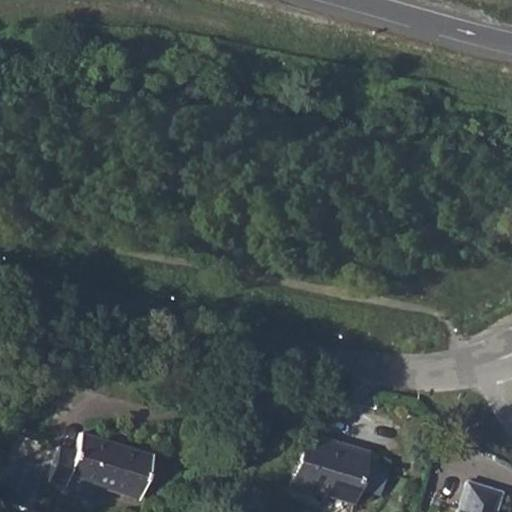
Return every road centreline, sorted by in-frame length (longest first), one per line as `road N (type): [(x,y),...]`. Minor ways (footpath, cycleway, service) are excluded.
road 1 (tertiary): [(0,266),(366,365),(419,372),(503,359)]
road 2 (motorway): [(360,0),(511,42)]
